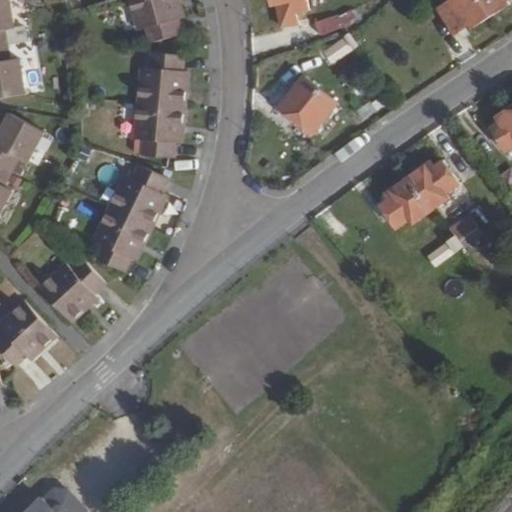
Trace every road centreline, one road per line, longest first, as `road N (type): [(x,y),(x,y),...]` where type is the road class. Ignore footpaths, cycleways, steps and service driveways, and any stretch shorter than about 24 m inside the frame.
road 1 (residential): [(183,281),(511,54)]
road 2 (residential): [(183,281),(227,152),(234,86),(226,0)]
road 3 (residential): [(8,445),(57,415),(103,372),(153,325),(183,281)]
